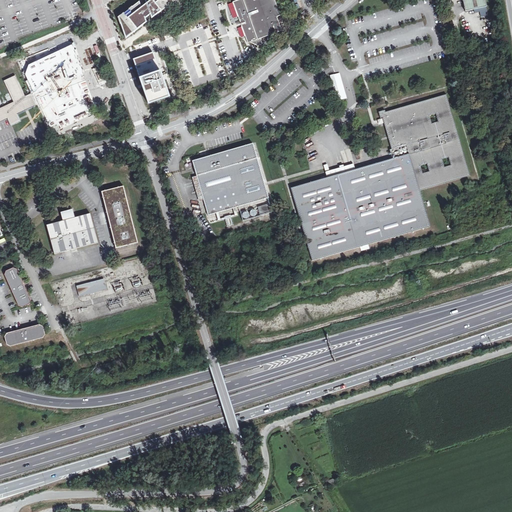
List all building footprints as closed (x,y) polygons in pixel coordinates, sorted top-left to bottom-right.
[(175,0),(145,0),(146,3),(141,7),(139,2),(118,18),(125,38),(146,22),(145,18),(150,15),(151,18),(175,0)] [(248,42),(251,43),(258,47),(263,45),(262,39),(282,32),(278,17),(281,16),(275,0),(240,0),(234,3),(248,42)] [(462,0),(465,12),(487,7),(484,0),(462,0)] [(49,127),(58,123),(61,130),(102,112),(71,45),(28,64),(25,75),(49,127)] [(155,52),(134,60),(153,110),(174,102),(155,52)] [(338,101),(341,100),(334,75),(330,76),(338,101)] [(0,122),(7,119),(10,123),(19,119),(17,114),(36,106),(31,94),(25,97),(14,76),(4,81),(14,103),(0,108),(0,122)] [(379,112),(381,118),(383,118),(383,119),(384,124),(392,149),(390,150),(393,159),(355,170),(327,178),(291,188),(305,235),(312,261),(430,227),(420,191),(470,176),(447,94),(386,112),(385,110),(379,112)] [(207,157),(193,161),(208,216),(269,198),(258,160),(253,144),(211,156),(207,157)] [(327,178),(355,170),(354,164),(326,172),(327,178)] [(123,187),(101,193),(115,249),(136,244),(123,187)] [(271,213),(270,201),(262,202),(263,206),(259,207),(260,214),(271,213)] [(73,214),(74,218),(75,218),(72,209),(60,212),(62,221),(63,220),(62,216),(64,212),(68,211),(73,214)] [(255,210),(250,213),(253,218),(258,215),(255,210)] [(63,220),(74,218),(73,214),(68,211),(64,212),(62,216),(63,220)] [(63,220),(62,221),(46,225),(54,254),(63,252),(98,243),(90,213),(75,218),(74,218),(63,220)] [(14,267),(6,271),(5,274),(19,306),(23,307),(30,304),(31,300),(17,269),(14,267)] [(107,290),(104,279),(76,286),(79,297),(107,290)] [(43,328),(40,326),(7,335),(5,338),(7,346),(10,348),(43,339),(45,335),(43,328)]
